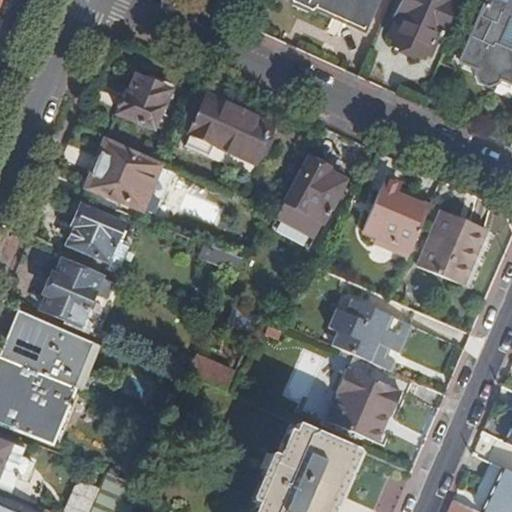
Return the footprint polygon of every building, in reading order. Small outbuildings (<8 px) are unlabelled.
[(292,0),(292,1),(313,11),(314,7),(363,30),(376,0),(292,0)] [(405,0),(397,18),(398,20),(391,35),(392,42),(422,56),(430,53),(436,36),(440,36),(442,32),(441,32),(454,0),(405,0)] [(511,0),(484,0),(458,62),(475,70),(474,73),(478,84),(488,87),(496,84),(498,80),(511,85),(511,0)] [(168,90),(134,76),(127,93),(121,99),(118,104),(118,113),(153,127),(168,90)] [(269,126),(205,97),(184,146),(207,157),(213,144),(253,162),(269,126)] [(147,194),(158,199),(164,201),(176,174),(107,144),(90,183),(143,206),(147,194)] [(324,179),(329,169),(309,159),(287,203),(324,222),(331,209),(333,208),(343,189),(342,188),(324,179)] [(346,179),(329,169),(324,179),(342,188),(346,179)] [(386,179),(382,187),(399,194),(403,186),(386,179)] [(395,244),(411,251),(430,207),(399,194),(382,187),(364,231),(378,237),(376,242),(393,248),(395,244)] [(153,210),(158,199),(147,194),(143,206),(153,210)] [(124,222),(83,205),(75,224),(77,225),(69,244),(123,265),(133,241),(119,235),(124,222)] [(441,212),(418,268),(464,286),(487,231),(441,212)] [(209,260),(235,271),(240,259),(214,247),(209,260)] [(63,322),(78,329),(93,293),(108,299),(114,283),(62,261),(57,274),(53,273),(44,294),(50,296),(45,309),(65,316),(63,322)] [(332,345),(394,372),(398,362),(382,356),(386,347),(392,349),(405,319),(353,296),(347,312),(337,308),(329,327),(338,331),(332,345)] [(3,358),(74,387),(92,342),(23,312),(3,358)] [(405,319),(392,349),(402,353),(414,323),(405,319)] [(199,356),(190,377),(227,392),(236,372),(199,356)] [(0,422),(51,441),(74,387),(3,358),(0,357),(0,422)] [(327,420),(376,442),(388,414),(391,415),(401,391),(346,367),(336,391),(339,392),(327,420)] [(323,511),(352,447),(297,424),(293,432),(289,430),(251,511),(323,511)] [(511,424),(503,443),(511,446),(511,424)] [(19,456),(23,445),(0,435),(0,485),(11,490),(16,476),(20,477),(27,459),(19,456)] [(511,511),(511,473),(502,469),(480,511),(511,511)] [(130,511),(142,485),(107,470),(100,488),(89,511),(130,511)] [(89,511),(100,488),(97,486),(98,481),(88,478),(87,483),(78,486),(66,511),(89,511)] [(475,511),(453,501),(447,511),(475,511)]
